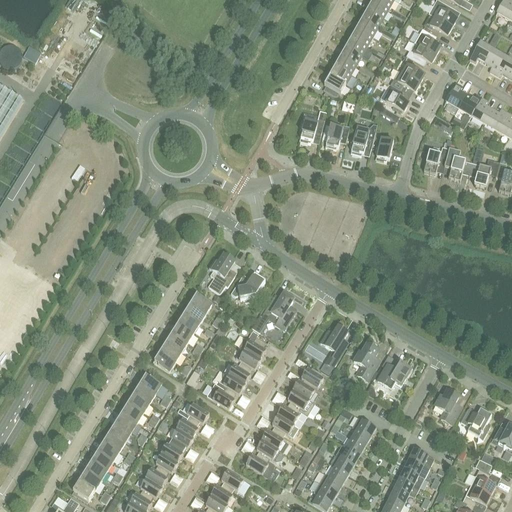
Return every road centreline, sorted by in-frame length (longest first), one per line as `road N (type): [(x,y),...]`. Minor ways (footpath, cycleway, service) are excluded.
road 1 (tertiary): [(0,457),(169,185)]
road 2 (residential): [(35,511),(198,254)]
road 3 (tertiary): [(149,174),(0,434)]
road 4 (residential): [(178,511),(216,451),(243,427),(330,288)]
road 5 (residential): [(356,511),(441,357)]
road 6 (residential): [(397,197),(298,173),(251,186)]
road 7 (tertiary): [(203,126),(279,0)]
road 8 (residential): [(344,0),(274,124)]
road 9 (residential): [(397,197),(423,112),(450,66)]
road 10 (tertiary): [(259,0),(189,116)]
road 11 (residential): [(441,357),(330,288)]
